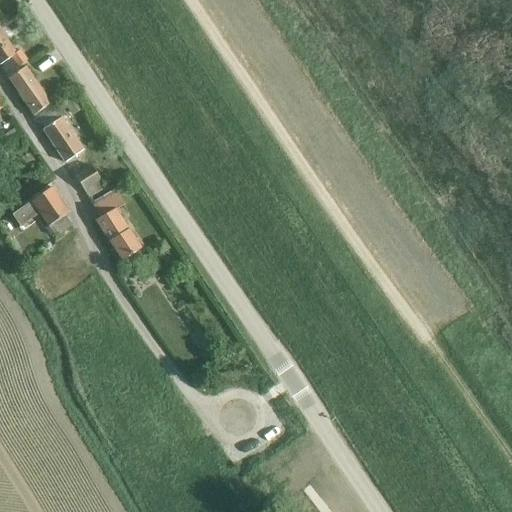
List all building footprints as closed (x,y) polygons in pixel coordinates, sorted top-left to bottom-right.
[(0,65),(0,66),(12,57),(19,67),(27,61),(20,51),(16,54),(0,30),(0,65)] [(34,116),(51,104),(26,67),(9,79),(34,116)] [(75,97),(64,104),(70,114),(82,106),(75,97)] [(58,107),(40,119),(46,129),(43,131),(65,163),(83,151),(62,119),(65,117),(58,107)] [(92,167),(75,178),(88,199),(106,187),(92,167)] [(134,185),(123,190),(129,204),(140,200),(134,185)] [(52,188),(12,216),(21,228),(40,214),(56,237),(72,226),(65,216),(69,213),(52,188)] [(94,206),(93,206),(97,214),(100,219),(101,218),(116,209),(125,204),(117,191),(94,206)] [(116,209),(101,218),(100,219),(96,221),(123,261),(141,249),(116,209)]
